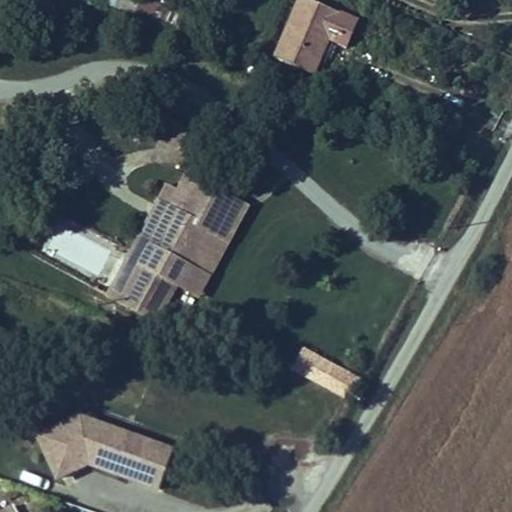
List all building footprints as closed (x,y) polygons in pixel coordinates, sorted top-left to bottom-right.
[(105,0),(105,11),(137,10),(137,0),(105,0)] [(179,30),(182,10),(169,8),(169,0),(151,0),(148,25),(179,30)] [(298,51),(312,18),(316,8),(334,15),(341,0),(272,0),(257,35),(298,51)] [(316,8),(312,18),(330,25),(334,15),(316,8)] [(164,110),(129,95),(121,115),(155,130),(164,110)] [(170,198),(184,163),(167,156),(153,190),(170,198)] [(218,178),(184,163),(170,198),(153,190),(128,249),(178,270),(187,251),(178,246),(197,201),(206,205),(218,178)] [(128,249),(153,190),(134,182),(109,240),(128,249)] [(173,451),(54,414),(39,459),(159,497),(173,451)]
